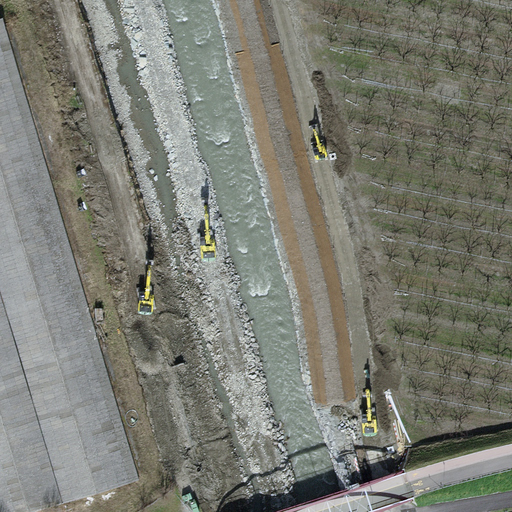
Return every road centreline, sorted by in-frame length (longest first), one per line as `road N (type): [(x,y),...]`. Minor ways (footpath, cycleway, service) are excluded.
road 1 (residential): [(387,511),(233,0)]
road 2 (track): [(193,511),(47,0)]
